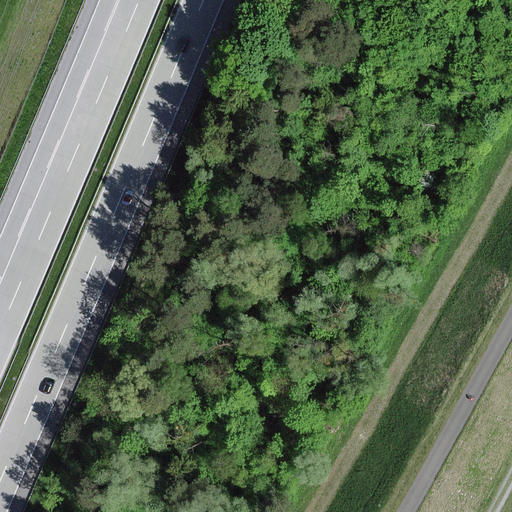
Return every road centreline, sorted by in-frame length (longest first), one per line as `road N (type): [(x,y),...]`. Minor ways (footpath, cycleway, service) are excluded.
road 1 (motorway): [(0,481),(203,0)]
road 2 (motorway): [(125,28),(0,322)]
road 3 (track): [(511,323),(406,511)]
